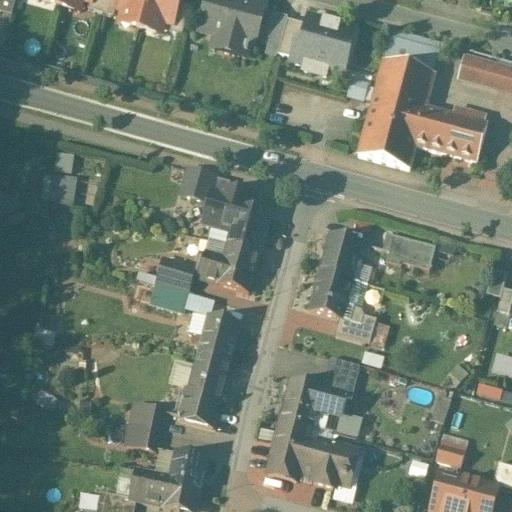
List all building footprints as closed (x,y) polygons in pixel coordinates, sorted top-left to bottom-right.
[(1,0),(1,3),(0,2),(0,15),(11,18),(16,0),(1,0)] [(59,0),(57,9),(59,10),(61,0),(67,0),(89,6),(90,6),(91,0),(59,0)] [(91,0),(90,6),(89,6),(87,12),(100,15),(103,0),(91,0)] [(116,0),(103,0),(100,15),(112,19),(114,13),(113,12),(116,0)] [(116,0),(113,12),(114,13),(141,20),(138,31),(139,32),(147,0),(116,0)] [(147,0),(139,32),(141,32),(144,21),(170,28),(171,28),(178,6),(179,0),(147,0)] [(263,9),(229,0),(207,0),(198,34),(229,43),(225,56),(244,61),(248,48),(254,49),(255,44),(263,16),(265,8),(263,8),(263,9)] [(189,9),(178,6),(171,28),(170,28),(169,35),(181,38),(189,9)] [(357,25),(307,11),(292,65),(343,79),(357,25)] [(286,22),(263,16),(255,44),(278,50),(286,22)] [(415,49),(389,41),(382,64),(409,71),(415,49)] [(511,75),(463,62),(458,81),(511,95),(511,75)] [(452,118),(425,111),(434,78),(409,71),(382,64),(368,118),(357,159),(409,173),(415,150),(476,166),(487,128),(483,127),(452,118)] [(351,83),(347,99),(369,105),(373,88),(351,83)] [(485,119),(454,110),(452,118),(483,127),(485,119)] [(70,176),(75,157),(58,153),(54,172),(70,176)] [(47,201),(72,206),(78,179),(53,174),(47,201)] [(213,181),(187,174),(180,199),(206,206),(213,181)] [(252,202),(227,195),(229,185),(213,181),(206,206),(209,207),(203,228),(214,231),(210,246),(227,251),(258,259),(259,259),(269,221),(248,215),(252,202)] [(361,247),(330,238),(319,276),(350,285),(351,285),(361,247)] [(435,251),(387,238),(383,254),(389,256),(386,267),(400,271),(401,268),(428,275),(435,251)] [(258,259),(227,251),(224,263),(204,257),(197,283),(216,288),(216,289),(248,297),(258,259)] [(194,272),(163,264),(156,289),(157,289),(177,295),(187,298),(194,272)] [(319,276),(309,314),(340,323),(340,322),(350,285),(319,276)] [(177,295),(157,289),(152,308),(172,314),(177,295)] [(511,300),(511,294),(502,292),(496,314),(508,317),(511,300)] [(187,298),(177,295),(172,314),(172,315),(187,319),(189,312),(193,299),(187,298)] [(214,305),(193,299),(189,312),(210,318),(214,305)] [(359,327),(340,322),(340,323),(335,337),(369,346),(375,323),(361,320),(359,327)] [(239,329),(207,321),(207,322),(208,322),(198,359),(229,367),(239,329)] [(229,367),(198,359),(188,395),(186,395),(178,423),(212,432),(229,368),(230,368),(229,367)] [(321,393),(290,385),(281,422),(280,422),(311,431),(321,393)] [(173,402),(141,395),(132,437),(164,444),(173,402)] [(280,422),(270,460),(302,468),(308,446),(312,431),(311,431),(280,422)] [(467,444),(443,438),(435,465),(460,471),(467,444)] [(302,468),(270,460),(270,461),(272,461),(267,478),(296,485),(298,477),(313,481),(311,486),(335,493),(338,480),(347,483),(348,479),(346,478),(352,455),(329,448),(328,449),(316,446),(316,448),(308,446),(302,468)] [(207,464),(175,457),(169,482),(136,475),(130,503),(130,505),(135,506),(164,511),(179,511),(182,500),(198,503),(207,464)] [(511,470),(497,466),(491,488),(511,494),(511,470)] [(491,511),(495,501),(458,491),(461,480),(441,475),(431,511),(491,511)] [(130,503),(106,497),(102,511),(134,511),(135,506),(130,505),(130,503)]
